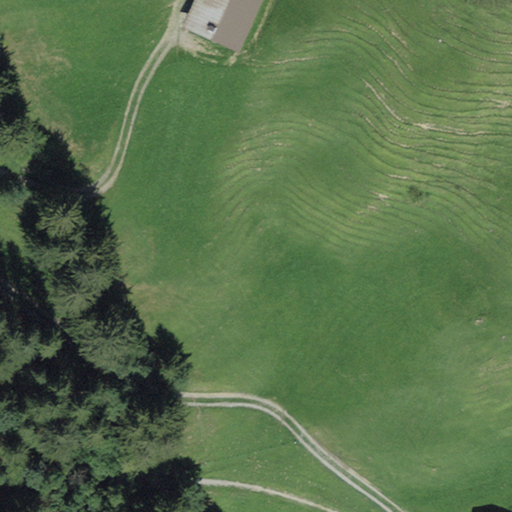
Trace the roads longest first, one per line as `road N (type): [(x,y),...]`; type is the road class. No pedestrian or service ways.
road 1 (track): [(396,511),(278,411),(153,390),(0,291)]
road 2 (track): [(326,511),(255,487),(0,447)]
road 3 (track): [(0,167),(79,198),(95,195),(146,76),(173,38)]
